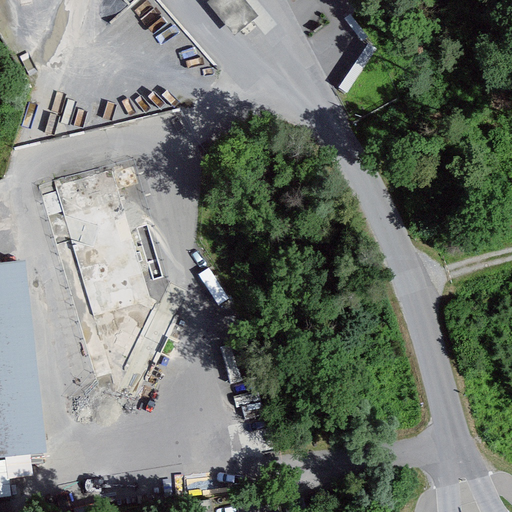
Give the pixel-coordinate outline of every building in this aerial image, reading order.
[(248,15),(235,0),(222,0),(217,4),(235,26),(248,15)] [(126,197),(65,216),(95,315),(156,297),(151,281),(164,277),(148,224),(135,227),(126,197)] [(0,456),(39,452),(19,262),(0,264),(0,456)] [(198,274),(219,306),(229,299),(209,268),(198,274)] [(154,309),(126,366),(148,377),(176,319),(154,309)] [(220,347),(230,384),(242,380),(232,344),(220,347)] [(211,499),(187,503),(188,511),(204,511),(213,511),(211,499)]
